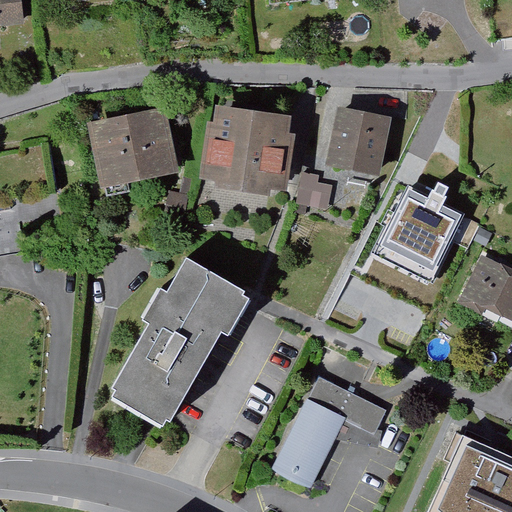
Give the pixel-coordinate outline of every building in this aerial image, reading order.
[(20,0),(0,0),(0,25),(23,24),(20,0)] [(292,116),(216,106),(214,123),(208,122),(201,178),(216,181),(217,188),(269,196),(271,190),(287,191),(296,135),(289,133),(292,116)] [(392,118),(337,107),(327,166),(379,177),(392,118)] [(166,108),(87,123),(101,188),(180,173),(166,108)] [(59,148),(0,155),(0,236),(18,234),(16,218),(68,211),(59,148)] [(308,206),(327,211),(333,185),(319,184),(319,176),(302,172),(298,213),(305,214),(308,206)] [(428,199),(408,188),(371,253),(433,280),(463,216),(442,205),(450,188),(438,182),(428,199)] [(169,195),(163,223),(184,227),(189,199),(169,195)] [(252,294),(183,258),(163,297),(156,293),(136,330),(145,334),(109,403),(168,434),(218,337),(227,342),(252,294)] [(511,284),(495,276),(464,333),(511,354),(511,284)] [(386,410),(318,375),(271,470),(311,489),(335,439),(378,448),(386,410)] [(511,511),(511,457),(456,433),(444,459),(453,463),(428,511),(511,511)]
